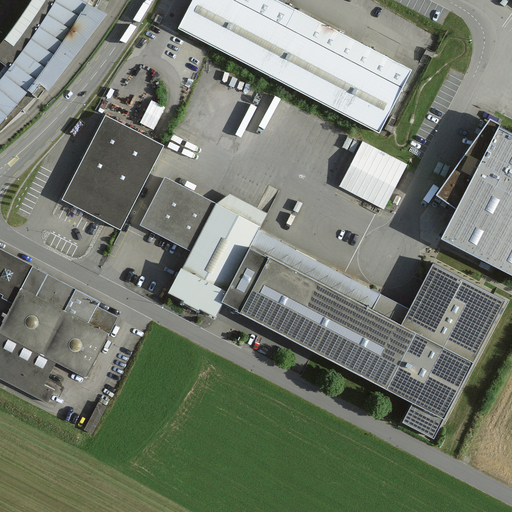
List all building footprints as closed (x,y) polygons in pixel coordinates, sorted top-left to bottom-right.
[(31,0),(29,4),(11,29),(0,43),(0,58),(10,67),(4,74),(0,79),(0,123),(7,115),(17,104),(27,92),(30,88),(34,91),(32,94),(38,98),(46,87),(91,29),(102,15),(90,8),(94,0),(31,0)] [(192,0),(179,26),(178,28),(380,132),(412,70),(278,0),(192,0)] [(158,15),(154,21),(159,24),(163,17),(158,15)] [(62,199),(121,229),(164,145),(105,114),(62,199)] [(457,164),(443,185),(450,191),(447,195),(459,203),(441,237),(511,273),(511,132),(499,126),(474,173),(457,164)] [(384,209),(407,164),(363,141),(339,186),(384,209)] [(147,228),(191,251),(216,203),(171,180),(147,228)] [(216,203),(191,251),(171,291),(215,314),(222,300),(250,246),(261,226),(216,203)] [(222,300),(241,310),(240,310),(440,414),(501,298),(435,264),(402,325),(250,246),(222,300)] [(0,291),(15,299),(7,314),(3,312),(2,314),(6,317),(0,327),(0,332),(56,361),(87,377),(118,317),(97,306),(100,301),(0,249),(0,291)] [(368,295),(364,303),(372,308),(377,299),(368,295)] [(0,332),(0,377),(48,402),(55,389),(45,384),(56,361),(0,332)] [(85,429),(91,433),(105,406),(98,403),(85,429)]
